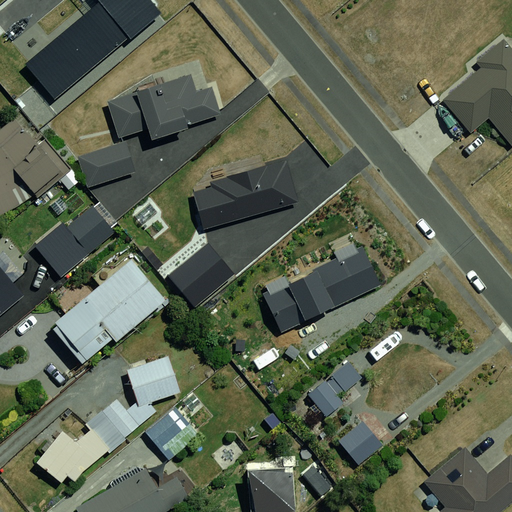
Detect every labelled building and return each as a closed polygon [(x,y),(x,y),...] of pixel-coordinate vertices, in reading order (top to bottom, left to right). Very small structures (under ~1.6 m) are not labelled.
[(72,0),(85,15),(28,62),(57,97),(164,9),(156,0),(72,0)] [(511,50),(502,39),(439,93),(467,126),(480,115),(501,140),(511,130),(511,50)] [(137,93),(100,102),(109,138),(146,131),(149,139),(215,120),(205,67),(135,81),(137,93)] [(15,117),(0,129),(0,179),(16,167),(35,191),(59,172),(15,117)] [(119,143),(73,156),(80,181),(126,168),(119,143)] [(188,195),(193,231),(286,214),(279,164),(221,170),(222,182),(201,184),(202,194),(188,195)] [(86,202),(61,225),(84,251),(109,228),(86,202)] [(200,247),(161,279),(185,307),(224,275),(200,247)] [(135,257),(54,323),(82,356),(110,332),(117,341),(169,299),(135,257)] [(9,265),(0,272),(0,307),(26,286),(9,265)] [(356,353),(333,369),(348,389),(370,371),(356,353)] [(60,430),(36,457),(57,485),(177,393),(166,356),(125,368),(133,404),(110,409),(60,430)] [(321,375),(299,395),(318,416),(340,396),(321,375)] [(178,406),(151,429),(166,449),(194,426),(178,406)] [(361,423),(333,449),(356,473),(384,450),(361,423)] [(428,511),(487,511),(511,493),(511,460),(505,452),(481,470),(459,441),(410,479),(433,509),(428,511)] [(145,466),(70,507),(72,511),(149,511),(165,503),(145,466)] [(297,467),(255,469),(257,511),(275,511),(300,511),(297,467)]
